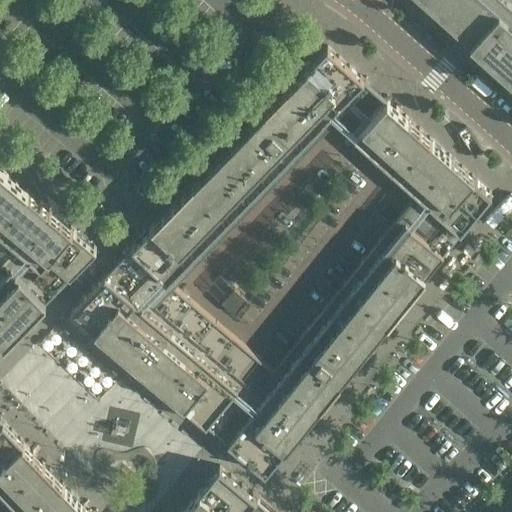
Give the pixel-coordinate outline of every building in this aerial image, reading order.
[(511,8),(502,0),(437,0),(511,66),(511,8)] [(384,96),(381,99),(384,102),(348,141),(412,198),(274,369),(174,285),(370,84),(366,81),(367,80),(327,45),(71,308),(231,443),(265,471),(492,192),(384,96)] [(0,345),(47,297),(96,247),(0,166),(0,345)] [(222,301),(235,312),(247,299),(233,288),(222,301)] [(25,369),(28,365),(20,357),(1,379),(21,397),(32,385),(26,380),(31,374),(25,369)] [(0,499),(12,511),(92,511),(0,416),(0,499)] [(112,441),(133,445),(138,420),(117,416),(112,441)] [(275,511),(219,464),(180,511),(275,511)]
